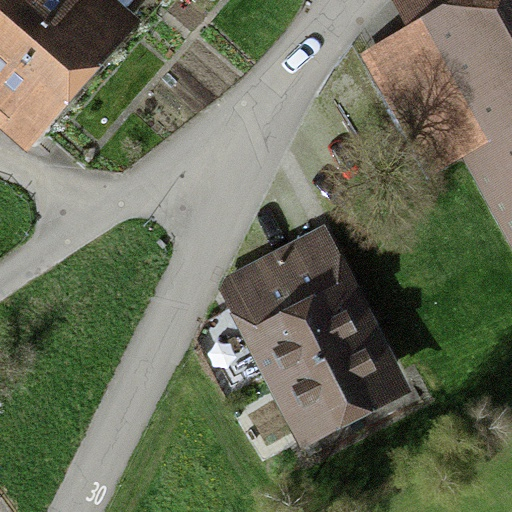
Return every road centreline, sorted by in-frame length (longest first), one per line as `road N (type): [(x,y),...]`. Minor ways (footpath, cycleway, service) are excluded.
road 1 (residential): [(72,511),(276,109)]
road 2 (residential): [(0,278),(99,204),(276,109)]
road 3 (residential): [(276,109),(351,0)]
